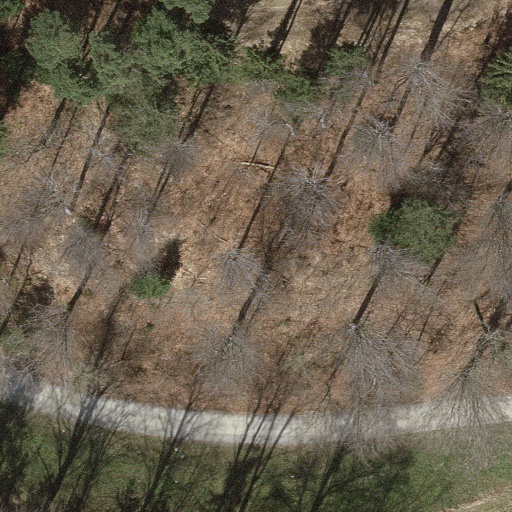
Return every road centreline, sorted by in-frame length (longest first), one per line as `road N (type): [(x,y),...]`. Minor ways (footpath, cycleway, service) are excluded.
road 1 (track): [(0,381),(189,431),(364,438),(511,410)]
road 2 (track): [(249,26),(379,0)]
